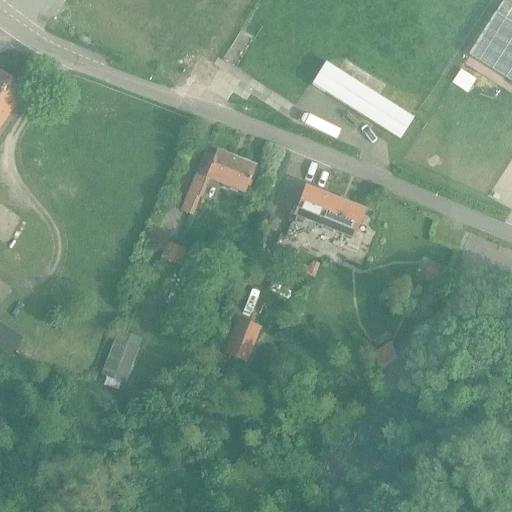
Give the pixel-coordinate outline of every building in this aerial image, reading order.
[(182,59),(203,25),(165,0),(143,35),(182,59)] [(190,0),(216,17),(227,0),(190,0)] [(507,79),(511,82),(511,0),(504,0),(470,55),(507,79)] [(155,49),(150,58),(171,69),(176,59),(155,49)] [(414,116),(323,59),(308,83),(399,140),(414,116)] [(461,70),(453,83),(468,93),(476,79),(461,70)] [(0,132),(27,93),(7,80),(0,90),(0,132)] [(243,193),(254,167),(216,152),(213,158),(203,154),(180,213),(192,218),(207,179),(243,193)] [(305,187),(294,215),(352,239),(358,223),(361,224),(365,215),(362,214),(364,210),(319,192),(305,187)] [(166,242),(159,260),(179,267),(186,250),(166,242)] [(276,244),(273,252),(293,260),(296,252),(276,244)] [(293,262),(290,270),(314,279),(319,265),(311,262),(309,268),(293,262)] [(426,268),(421,280),(425,281),(424,283),(421,290),(439,297),(442,290),(450,269),(443,266),(440,274),(426,268)] [(0,302),(9,289),(0,283),(0,302)] [(256,329),(235,321),(222,354),(243,362),(256,329)] [(0,350),(10,358),(23,339),(0,324),(0,350)] [(141,337),(117,328),(98,377),(122,386),(141,337)] [(378,349),(369,354),(379,369),(374,372),(381,383),(409,365),(403,354),(397,358),(388,343),(378,349)] [(230,371),(204,395),(214,407),(240,382),(230,371)]
